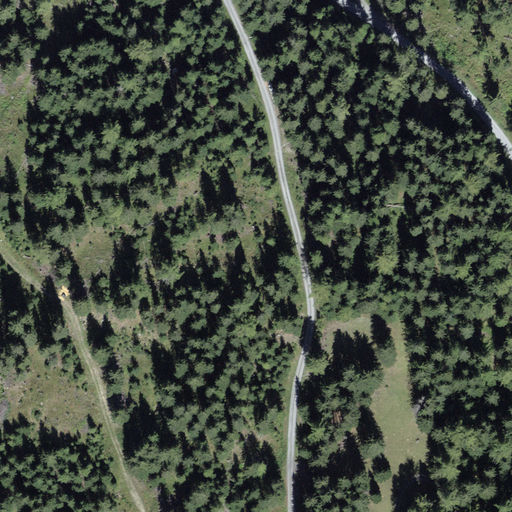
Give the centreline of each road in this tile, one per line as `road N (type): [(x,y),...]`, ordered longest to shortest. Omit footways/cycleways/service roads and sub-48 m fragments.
road 1 (track): [(223,0),(269,118),(311,321),(292,388),(290,511)]
road 2 (track): [(143,511),(67,306),(0,248)]
road 3 (track): [(337,0),(442,71),(511,152)]
